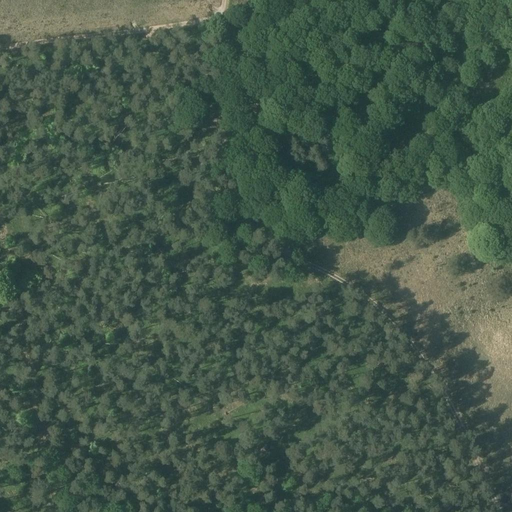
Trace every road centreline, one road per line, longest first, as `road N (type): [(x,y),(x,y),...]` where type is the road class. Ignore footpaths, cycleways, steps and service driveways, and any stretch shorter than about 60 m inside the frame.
road 1 (track): [(501,511),(442,396),(372,302),(251,233),(237,207),(225,133),(219,25),(0,50)]
road 2 (track): [(64,511),(0,212)]
road 3 (track): [(219,25),(423,0)]
